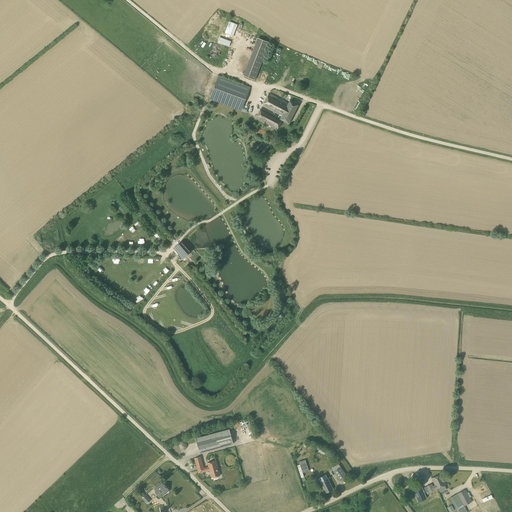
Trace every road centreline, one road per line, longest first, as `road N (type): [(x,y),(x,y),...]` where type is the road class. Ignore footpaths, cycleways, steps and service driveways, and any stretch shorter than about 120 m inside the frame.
road 1 (unclassified): [(511,160),(420,139),(206,67)]
road 2 (unclassified): [(227,511),(9,305)]
road 3 (unclassified): [(308,511),(400,469),(511,472)]
road 4 (unclassified): [(9,305),(51,255),(163,254)]
